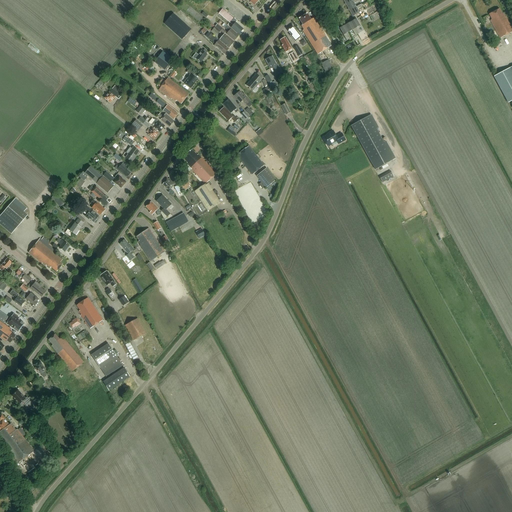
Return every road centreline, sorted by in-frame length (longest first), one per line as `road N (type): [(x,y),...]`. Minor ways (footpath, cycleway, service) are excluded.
road 1 (unclassified): [(35,511),(261,242),(349,61),(454,0)]
road 2 (unclassified): [(0,402),(226,94),(307,0)]
road 3 (tertiary): [(57,286),(253,26)]
